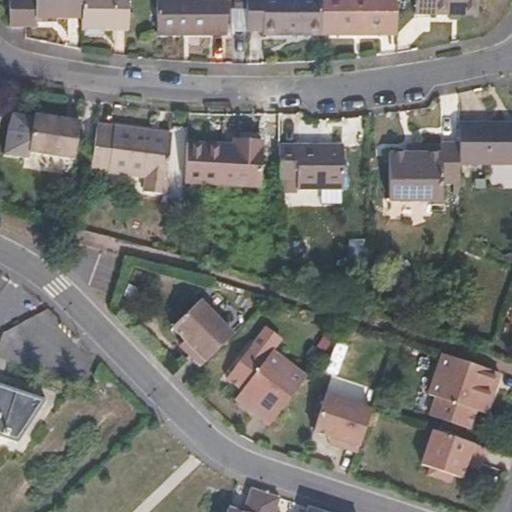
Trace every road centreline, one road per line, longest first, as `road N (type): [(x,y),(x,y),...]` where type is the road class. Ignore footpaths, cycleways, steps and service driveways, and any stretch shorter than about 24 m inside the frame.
road 1 (residential): [(0,55),(41,71),(208,90),(412,81),(511,55)]
road 2 (residential): [(0,248),(97,325),(212,445),(386,511)]
